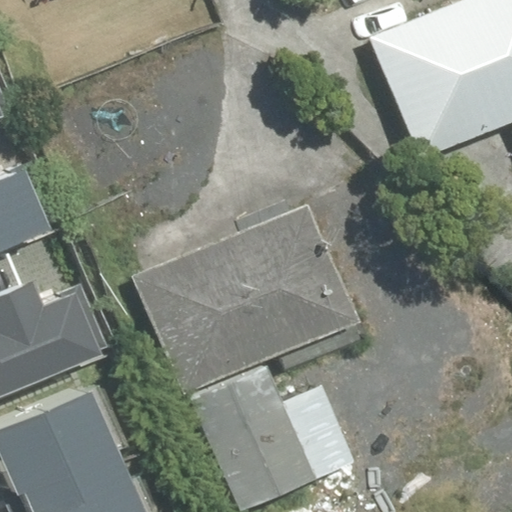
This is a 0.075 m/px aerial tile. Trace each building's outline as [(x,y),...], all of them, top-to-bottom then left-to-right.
[(511,0),(437,0),(360,32),(409,152),(511,109),(511,0)] [(0,231),(32,218),(9,163),(0,166),(0,231)] [(285,205),(111,278),(158,388),(331,315),(285,205)] [(0,377),(92,339),(69,284),(32,300),(22,277),(0,285),(0,377)] [(141,511),(81,373),(0,408),(0,478),(3,484),(14,479),(25,503),(13,508),(15,511),(141,511)] [(270,401),(185,432),(214,510),(299,478),(270,401)]
